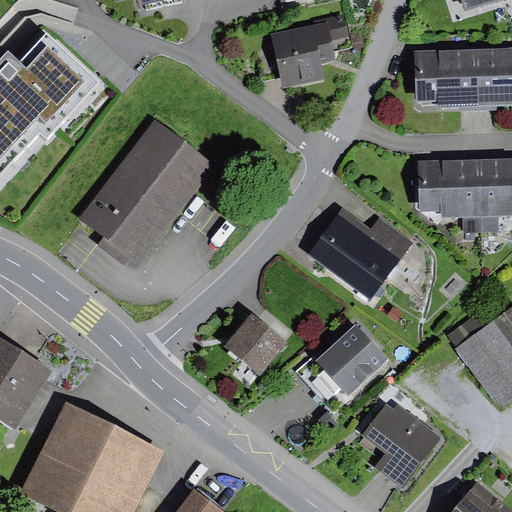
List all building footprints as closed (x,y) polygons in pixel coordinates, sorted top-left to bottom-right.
[(117,0),(118,0),(137,0),(140,9),(180,0),(117,0)] [(462,0),(466,12),(505,0),(462,0)] [(344,18),(271,34),(283,91),(325,82),(321,66),(335,62),(331,42),(349,37),(344,18)] [(0,174),(3,177),(39,137),(47,144),(100,85),(47,38),(21,67),(8,55),(0,63),(0,174)] [(511,49),(485,50),(487,110),(511,108),(511,49)] [(485,50),(412,51),(414,105),(439,104),(439,111),(487,110),(485,50)] [(148,127),(69,226),(128,274),(208,174),(148,127)] [(511,159),(481,160),(483,235),(500,234),(500,218),(511,217),(511,159)] [(481,160),(418,162),(419,212),(442,212),(442,220),(463,219),(464,235),(483,235),(481,160)] [(341,208),(307,256),(368,300),(410,242),(378,220),(371,230),(341,208)] [(473,313),(442,335),(494,403),(498,400),(503,407),(511,399),(511,308),(485,329),(473,313)] [(251,316),(225,349),(260,376),(286,343),(251,316)] [(356,325),(318,361),(351,397),(389,361),(356,325)] [(50,372),(0,342),(0,417),(16,427),(50,372)] [(393,411),(387,406),(363,436),(387,455),(376,469),(402,489),(441,439),(398,406),(393,411)] [(53,410),(9,502),(29,511),(123,511),(150,457),(53,410)] [(511,511),(478,485),(457,511),(511,511)] [(194,511),(179,500),(169,511),(194,511)]
